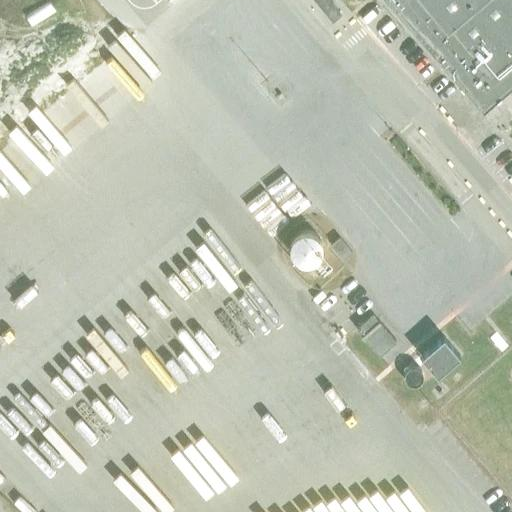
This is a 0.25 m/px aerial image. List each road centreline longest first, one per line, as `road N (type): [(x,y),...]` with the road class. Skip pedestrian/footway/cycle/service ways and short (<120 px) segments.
road 1 (unknown): [(281,130),(413,301),(440,293),(511,238)]
road 2 (unknown): [(53,493),(310,325)]
road 3 (unknown): [(210,178),(34,315),(0,364)]
road 4 (unknown): [(511,217),(423,122),(398,108),(368,103),(303,119)]
road 5 (unknown): [(212,511),(397,427)]
road 6 (unknown): [(252,145),(127,0)]
road 7 (unknown): [(310,325),(210,178)]
road 8 (unknown): [(397,427),(310,325)]
